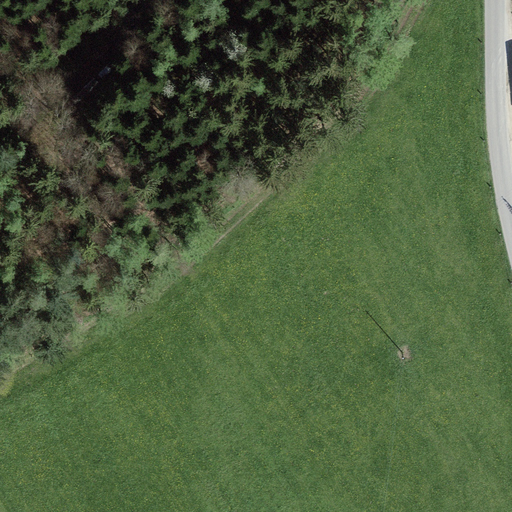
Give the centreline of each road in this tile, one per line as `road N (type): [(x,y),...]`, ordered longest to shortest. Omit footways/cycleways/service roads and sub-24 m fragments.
road 1 (track): [(0,135),(171,16),(209,0)]
road 2 (unclassified): [(511,228),(496,100),(495,0)]
